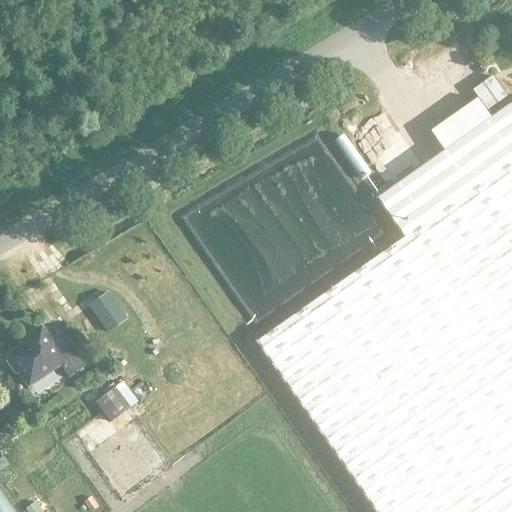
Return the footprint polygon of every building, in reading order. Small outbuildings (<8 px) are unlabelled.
[(511,511),(511,107),(510,104),(442,152),(376,198),(404,237),(257,341),(377,511),(511,511)] [(108,292),(89,306),(108,332),(127,318),(108,292)] [(70,344),(58,352),(41,327),(28,336),(30,339),(7,356),(9,359),(7,361),(15,373),(18,371),(29,386),(60,364),(68,377),(85,365),(70,344)] [(114,387),(94,401),(108,421),(128,407),(114,387)] [(0,511),(14,511),(0,491),(0,511)]
